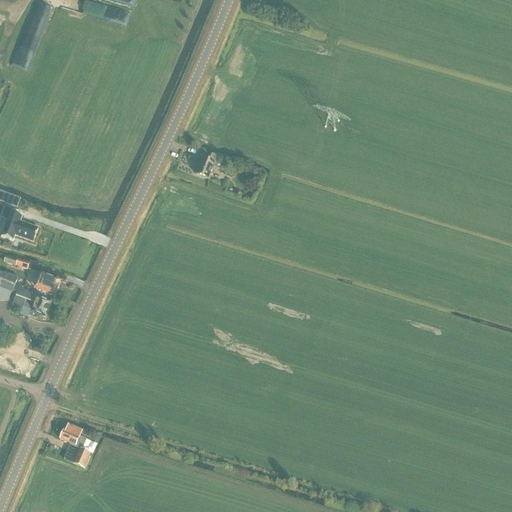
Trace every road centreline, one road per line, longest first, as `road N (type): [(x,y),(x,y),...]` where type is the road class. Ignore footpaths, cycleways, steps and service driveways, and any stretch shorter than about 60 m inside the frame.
road 1 (tertiary): [(0,508),(228,0)]
road 2 (track): [(44,403),(403,511)]
